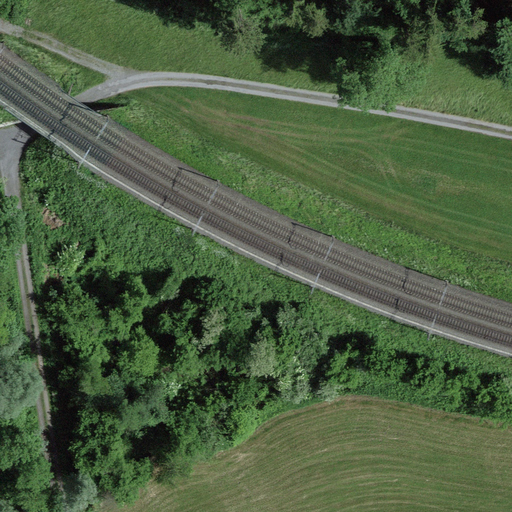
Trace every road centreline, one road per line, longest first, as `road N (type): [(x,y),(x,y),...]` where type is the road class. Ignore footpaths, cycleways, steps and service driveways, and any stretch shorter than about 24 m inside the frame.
road 1 (track): [(14,144),(28,128),(97,93),(178,78),(511,133)]
road 2 (track): [(14,144),(11,191),(61,511)]
road 3 (track): [(142,80),(0,20)]
